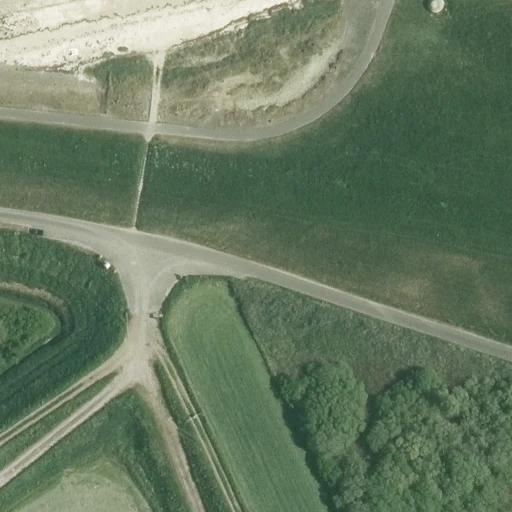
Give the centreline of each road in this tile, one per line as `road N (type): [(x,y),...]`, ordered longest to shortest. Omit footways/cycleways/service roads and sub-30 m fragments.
road 1 (unclassified): [(511,356),(151,245)]
road 2 (track): [(149,339),(125,380),(0,480)]
road 3 (track): [(239,511),(175,375),(149,339)]
road 4 (track): [(149,339),(0,442)]
road 5 (unclassified): [(0,216),(151,245)]
